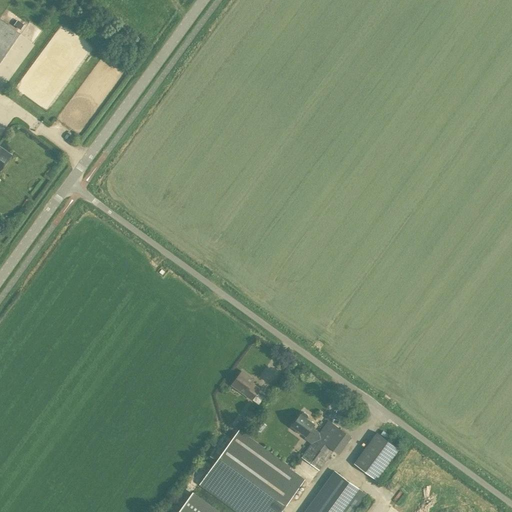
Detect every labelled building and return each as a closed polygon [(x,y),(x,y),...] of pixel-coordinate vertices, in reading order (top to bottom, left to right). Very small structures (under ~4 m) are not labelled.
[(0,58),(18,33),(0,19),(0,58)] [(19,30),(24,25),(17,20),(13,25),(19,30)] [(0,169),(10,159),(0,150),(0,169)] [(255,380),(242,371),(232,384),(252,399),(260,389),(252,383),(255,380)] [(356,411),(352,417),(358,421),(362,416),(356,411)] [(249,412),(243,419),(249,425),(255,417),(249,412)] [(301,414),(292,425),(306,436),(304,439),(311,444),(301,457),(319,470),(333,451),(339,455),(352,437),(329,420),(319,433),(312,428),(315,424),(307,419),(309,417),(308,416),(304,412),(303,413),(301,414)] [(261,433),(267,425),(262,421),(256,429),(261,433)] [(233,428),(197,486),(239,511),(278,511),(303,472),(233,428)] [(399,449),(377,433),(355,464),(377,480),(399,449)] [(331,470),(303,511),(350,511),(364,491),(331,470)] [(219,507),(223,502),(201,486),(199,489),(209,497),(209,496),(216,500),(213,503),(219,507)] [(220,511),(193,495),(182,511),(220,511)]
